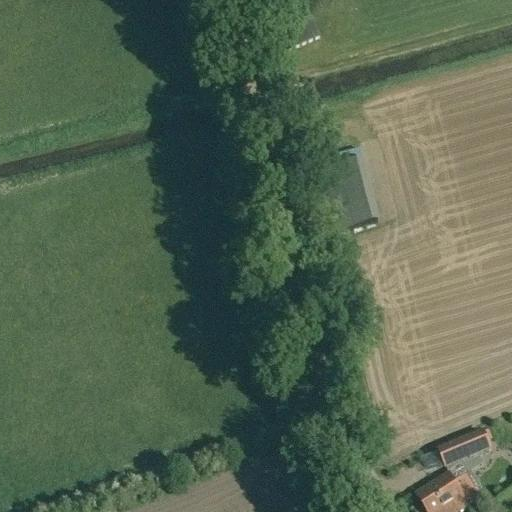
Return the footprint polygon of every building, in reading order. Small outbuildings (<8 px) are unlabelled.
[(272,36),(281,56),(319,38),(310,19),(272,36)] [(334,232),(378,220),(360,157),(316,170),(334,232)] [(378,185),(384,231),(401,229),(395,183),(378,185)] [(438,451),(446,471),(493,450),(484,431),(438,451)] [(461,511),(468,508),(483,499),(464,468),(417,497),(426,511),(461,511)]
